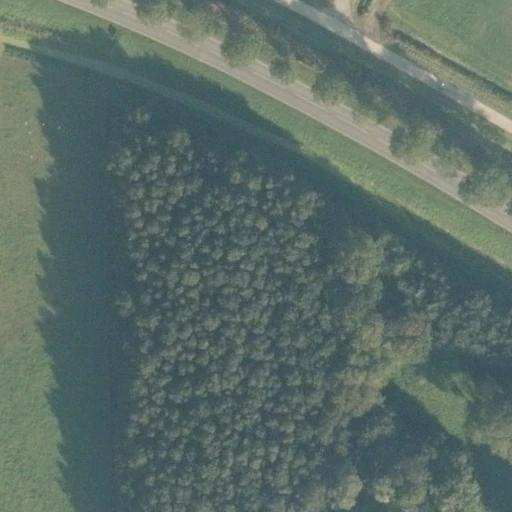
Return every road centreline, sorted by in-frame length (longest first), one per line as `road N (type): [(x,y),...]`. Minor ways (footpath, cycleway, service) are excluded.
road 1 (primary): [(511,217),(264,76),(99,0)]
road 2 (unclassified): [(511,124),(285,0)]
